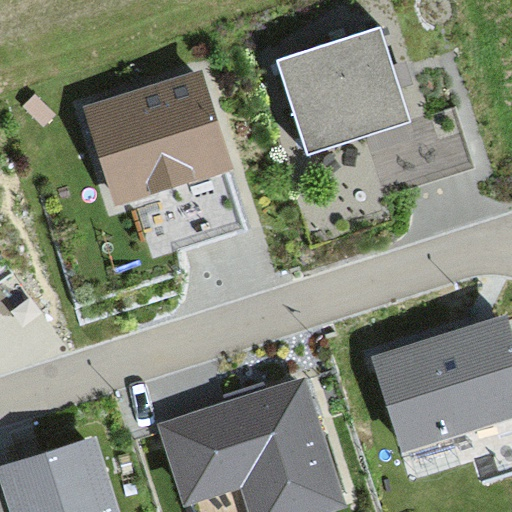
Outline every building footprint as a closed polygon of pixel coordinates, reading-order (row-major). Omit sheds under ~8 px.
[(377,19),(273,51),(304,151),(362,134),(381,194),(476,165),(458,105),(408,120),(392,69),(377,19)] [(181,246),(242,226),(193,75),(136,94),(91,109),(121,200),(161,187),(181,246)] [(511,342),(505,319),(377,359),(405,448),(511,413),(511,342)] [(228,406),(167,427),(196,511),(294,511),(335,498),(295,383),(228,406)] [(0,468),(0,511),(111,511),(88,440),(0,468)]
